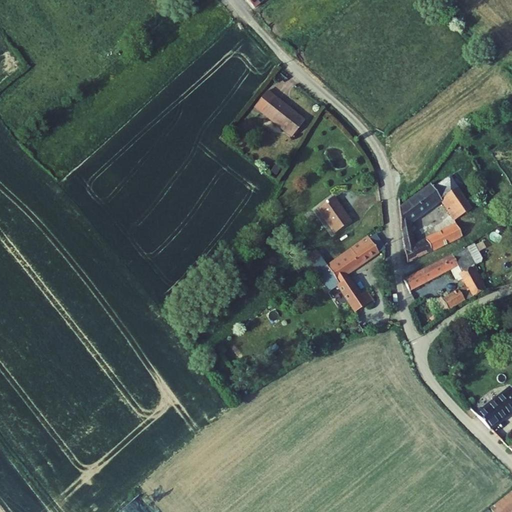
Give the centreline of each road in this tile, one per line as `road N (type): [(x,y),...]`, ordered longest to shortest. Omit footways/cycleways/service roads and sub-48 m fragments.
road 1 (unclassified): [(413,341),(376,152),(233,0)]
road 2 (unclassified): [(511,466),(441,394),(413,341)]
